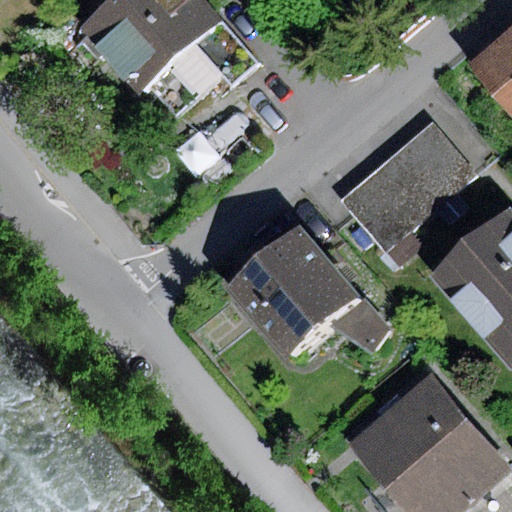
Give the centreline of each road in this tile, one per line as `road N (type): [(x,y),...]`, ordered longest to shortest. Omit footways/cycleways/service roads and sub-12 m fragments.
road 1 (residential): [(117,313),(487,0)]
road 2 (residential): [(117,313),(288,511)]
road 3 (residential): [(0,167),(117,313)]
